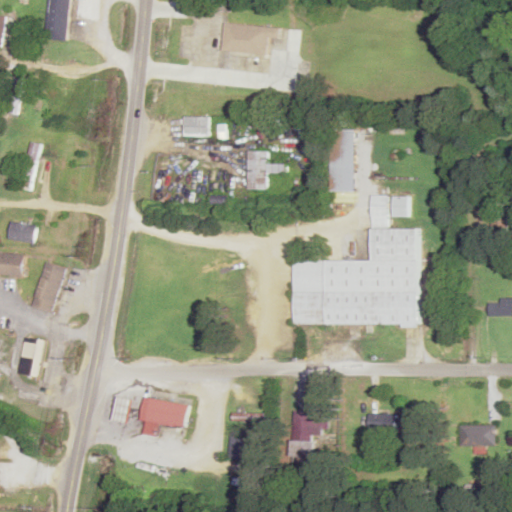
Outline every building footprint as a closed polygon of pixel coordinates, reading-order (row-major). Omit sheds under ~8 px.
[(50,0),(47,39),(69,41),(73,0),(50,0)] [(0,48),(5,48),(8,16),(0,15),(0,48)] [(281,39),(282,29),(227,23),(224,52),(269,57),(271,38),(281,39)] [(10,114),(19,115),(23,77),(14,77),(10,114)] [(210,137),(210,118),(185,118),(185,137),(210,137)] [(333,130),(333,168),(358,168),(358,130),(333,130)] [(30,191),(43,145),(33,143),(21,188),(30,191)] [(270,152),(250,152),(250,191),(270,191),(270,173),(288,173),(288,164),(270,164),(270,152)] [(394,216),(410,216),(410,198),(394,198),(394,216)] [(10,241),(36,243),(38,225),(11,223),(10,241)] [(420,229),(373,229),(373,261),(295,261),(294,324),(419,325),(420,229)] [(0,275),(23,277),(25,255),(0,253),(0,275)] [(33,308),(54,313),(66,268),(45,263),(33,308)] [(489,317),(511,317),(511,299),(489,300),(489,317)] [(20,374),(40,378),(47,342),(27,338),(20,374)] [(136,401),(122,397),(116,420),(130,423),(136,401)] [(159,436),(161,425),(186,429),(190,405),(147,397),(142,422),(147,423),(145,434),(159,436)] [(297,438),(327,438),(327,412),(297,412),(297,438)] [(415,415),(368,415),(368,433),(415,433),(415,415)] [(462,427),(462,447),(497,447),(497,427),(462,427)] [(256,434),(231,433),(230,459),(255,460),(256,434)] [(314,440),(292,440),(292,463),(314,463),(314,440)] [(235,485),(259,491),(260,484),(237,479),(235,485)]
